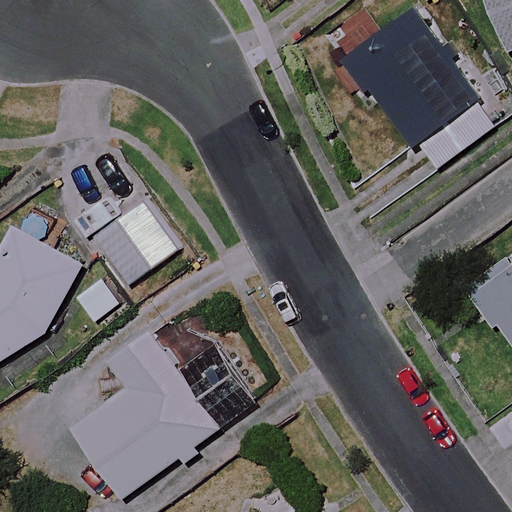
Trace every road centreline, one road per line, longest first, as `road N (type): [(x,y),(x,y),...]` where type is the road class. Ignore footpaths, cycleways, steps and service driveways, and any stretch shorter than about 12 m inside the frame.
road 1 (residential): [(462,511),(356,356),(210,92),(157,34),(105,0)]
road 2 (unknown): [(320,295),(511,163)]
